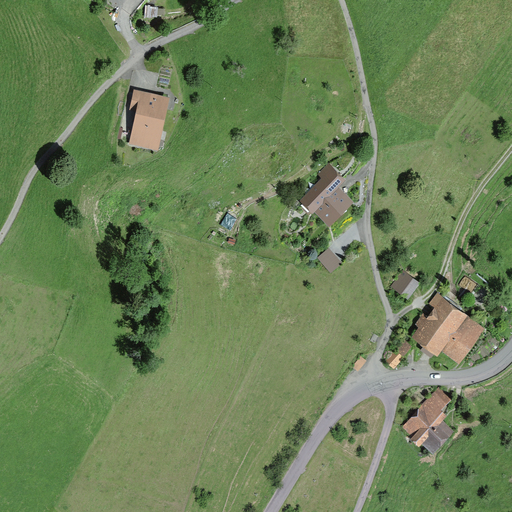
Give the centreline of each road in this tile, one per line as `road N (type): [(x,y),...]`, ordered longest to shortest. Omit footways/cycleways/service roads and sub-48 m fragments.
road 1 (unclassified): [(511,347),(481,372),(392,381),(356,394),(271,511)]
road 2 (track): [(511,150),(454,239),(435,290),(393,324)]
